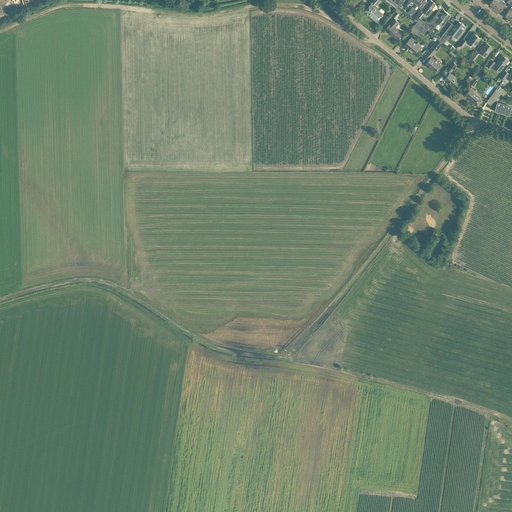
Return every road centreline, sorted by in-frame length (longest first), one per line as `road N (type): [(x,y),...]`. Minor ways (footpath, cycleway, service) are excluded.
road 1 (track): [(0,299),(101,281),(209,344),(286,358)]
road 2 (unknown): [(286,358),(477,120)]
road 3 (track): [(286,358),(511,422)]
road 4 (residential): [(511,131),(466,115),(346,9)]
